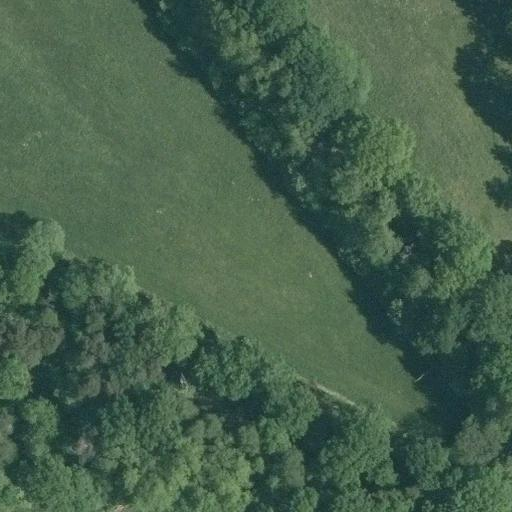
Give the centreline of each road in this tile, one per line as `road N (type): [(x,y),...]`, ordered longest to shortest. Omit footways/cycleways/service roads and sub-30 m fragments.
road 1 (track): [(0,238),(511,491)]
road 2 (track): [(230,0),(511,375)]
